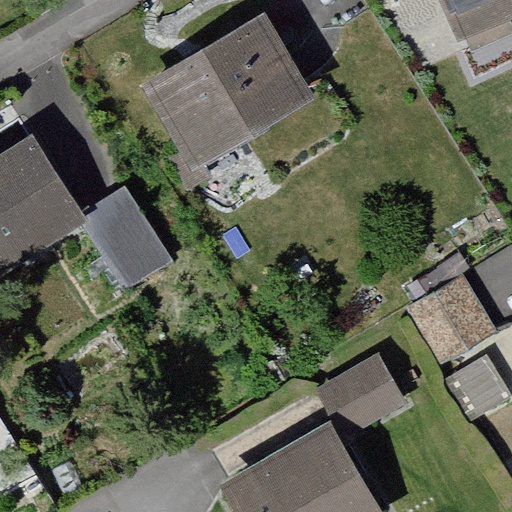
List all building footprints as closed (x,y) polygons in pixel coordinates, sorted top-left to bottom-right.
[(511,0),(429,0),(454,50),(511,23),(511,0)] [(245,13),(121,89),(175,176),(299,101),(245,13)] [(12,135),(0,142),(0,262),(67,219),(12,135)] [(115,197),(70,226),(119,300),(163,271),(115,197)] [(403,316),(432,369),(487,338),(458,286),(403,316)] [(308,412),(193,477),(213,511),(363,511),(325,445),(399,403),(370,353),(298,394),(308,412)] [(446,382),(474,427),(506,408),(479,363),(446,382)]
